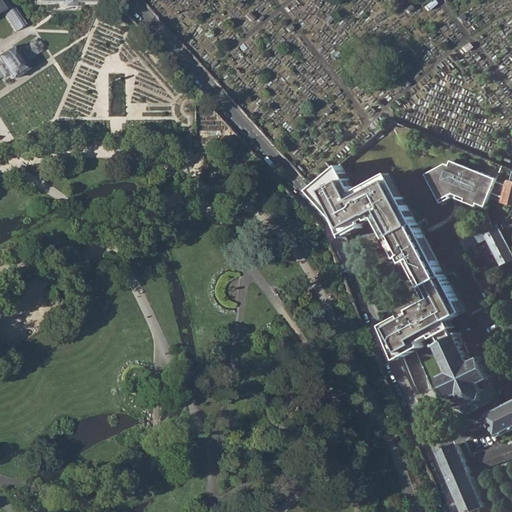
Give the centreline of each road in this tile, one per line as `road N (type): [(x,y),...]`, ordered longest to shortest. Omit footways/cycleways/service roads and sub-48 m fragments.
road 1 (residential): [(127,0),(335,229),(455,511)]
road 2 (unknown): [(429,445),(500,401),(510,371),(496,332)]
